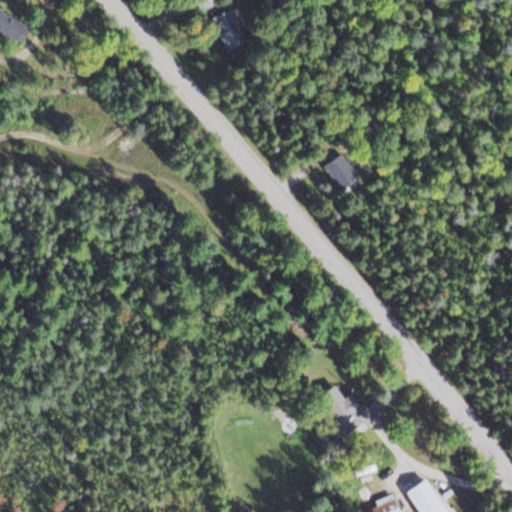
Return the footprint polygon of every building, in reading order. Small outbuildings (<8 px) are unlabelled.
[(189,0),(192,9),(216,4),(215,0),(189,0)] [(205,19),(224,50),(242,39),(223,8),(205,19)] [(0,36),(7,41),(17,22),(0,13),(0,36)] [(315,163),(334,189),(351,176),(333,151),(315,163)] [(309,392),(327,432),(353,420),(348,410),(354,407),(346,391),(336,396),(329,382),(309,392)] [(386,511),(381,500),(362,509),(363,511),(386,511)]
